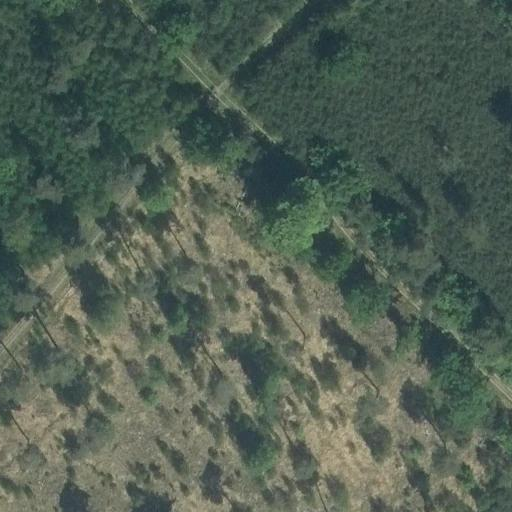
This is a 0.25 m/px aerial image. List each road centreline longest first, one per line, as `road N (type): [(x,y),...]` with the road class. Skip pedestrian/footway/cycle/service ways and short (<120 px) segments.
road 1 (track): [(511,387),(220,90),(309,0)]
road 2 (track): [(128,0),(220,90),(0,352)]
